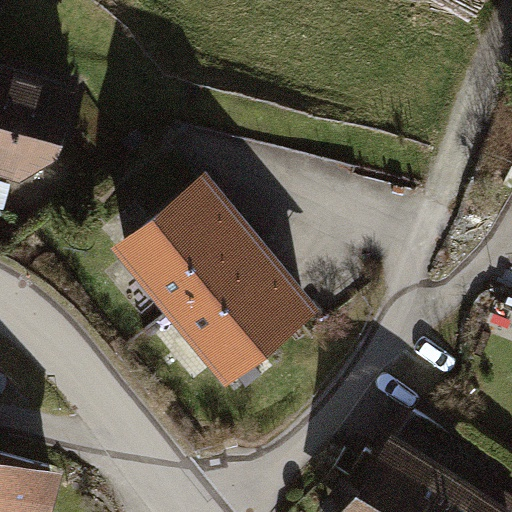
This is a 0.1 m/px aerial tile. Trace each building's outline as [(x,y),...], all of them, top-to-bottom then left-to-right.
[(52,47),(42,78),(76,90),(87,58),(52,47)] [(73,89),(0,67),(0,166),(21,173),(57,147),(73,89)] [(202,178),(126,241),(178,303),(254,240),(202,178)] [(305,302),(254,240),(178,303),(229,365),(305,302)] [(351,511),(432,511),(462,468),(408,432),(400,446),(396,443),(351,511)] [(0,511),(38,511),(51,465),(0,451),(0,511)] [(510,511),(511,510),(511,500),(462,468),(432,511),(510,511)]
